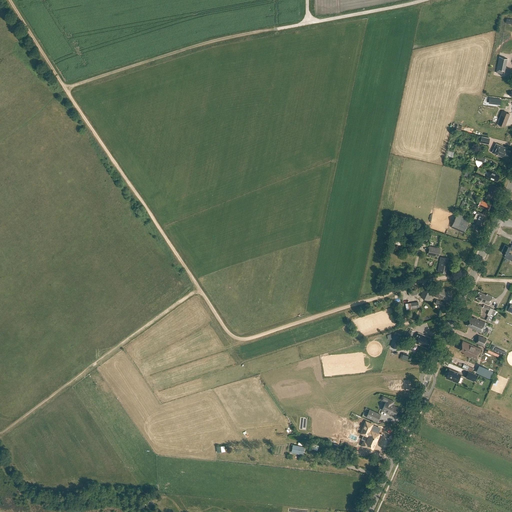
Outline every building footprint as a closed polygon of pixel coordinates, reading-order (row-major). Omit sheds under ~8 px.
[(499,56),(495,73),(504,74),(507,58),(499,56)] [(501,110),(496,123),(505,127),(510,114),(501,110)] [(492,152),(507,159),(510,151),(506,150),(507,148),(496,143),(492,152)] [(489,170),(486,177),(497,181),(499,175),(495,174),(495,173),(489,170)] [(487,196),(495,199),(497,194),(495,193),(498,188),(492,185),(487,196)] [(480,201),(478,205),(488,210),(490,205),(480,201)] [(473,223),(483,227),(485,224),(483,223),(487,216),(478,212),(473,223)] [(451,227),(465,233),(470,220),(457,215),(451,227)] [(509,249),(511,249),(511,244),(510,246),(504,243),(501,251),(505,253),(504,256),(503,256),(510,259),(510,258),(511,255),(507,253),(509,249)] [(430,247),(429,254),(435,255),(435,254),(439,254),(440,249),(430,247)] [(438,272),(445,273),(447,265),(449,266),(451,260),(441,258),(438,272)] [(424,287),(420,297),(428,300),(432,290),(424,287)] [(439,287),(435,297),(449,303),(452,295),(450,295),(451,293),(447,291),(446,293),(443,291),(444,290),(439,287)] [(481,302),(489,305),(493,296),(487,294),(486,295),(479,292),(476,298),(482,301),(481,302)] [(433,306),(440,308),(441,306),(443,307),(444,303),(435,299),(433,306)] [(493,316),(496,311),(492,309),(484,305),(483,308),(488,311),(487,314),(488,315),(487,318),(491,320),(492,319),(489,317),(491,314),(493,316)] [(478,320),(474,318),(474,319),(470,318),(467,325),(476,329),(475,330),(480,332),(485,323),(480,321),(480,322),(478,321),(478,320)] [(431,341),(429,341),(430,339),(418,333),(414,342),(427,349),(431,341)] [(476,342),(484,346),(487,339),(479,335),(476,342)] [(463,341),(459,349),(465,352),(464,354),(469,356),(470,354),(477,357),(480,349),(463,341)] [(476,372),(489,378),(492,372),(479,366),(476,372)] [(446,373),(445,375),(446,377),(457,382),(461,374),(449,369),(448,373),(446,373)] [(468,371),(466,377),(474,381),(476,375),(468,371)] [(122,397),(114,403),(118,408),(125,402),(122,397)] [(387,398),(382,410),(386,411),(386,412),(395,416),(398,408),(394,406),(394,405),(392,405),(394,401),(387,398)] [(377,421),(380,415),(370,410),(366,416),(377,421)] [(366,441),(364,445),(374,450),(376,444),(375,443),(376,442),(378,442),(381,435),(374,432),(376,427),(377,427),(376,426),(375,429),(371,427),(371,425),(367,424),(364,430),(367,431),(365,435),(369,437),(367,442),(366,441)] [(292,452),(302,454),(303,447),(293,445),(292,452)] [(155,504),(151,498),(145,504),(149,509),(155,504)]
